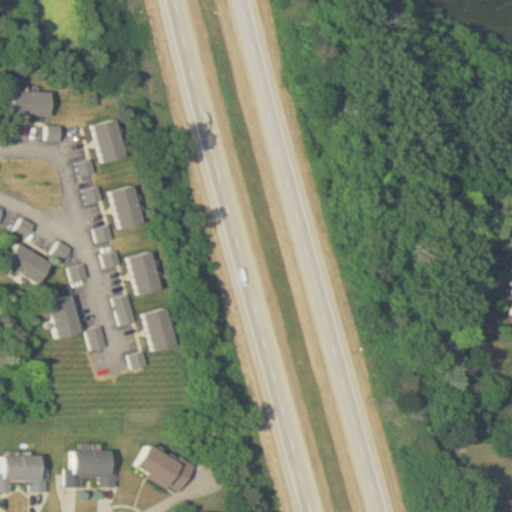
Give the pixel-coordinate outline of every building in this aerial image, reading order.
[(4,116),(45,116),(45,91),(4,91),(4,116)] [(85,125),(95,163),(119,157),(110,119),(85,125)] [(42,141),(56,141),(56,127),(42,127),(42,141)] [(90,173),(86,159),(72,163),(75,177),(90,173)] [(103,192),(114,229),(138,222),(128,186),(103,192)] [(11,230),(23,237),(30,226),(18,219),(11,230)] [(90,229),(93,242),(108,239),(106,226),(90,229)] [(48,254),(60,261),(68,249),(56,242),(48,254)] [(0,264),(33,285),(46,264),(12,244),(0,263),(0,264)] [(116,267),(112,251),(97,255),(102,271),(116,267)] [(155,290),(147,253),(123,258),(131,295),(155,290)] [(85,281),(78,264),(65,270),(75,293),(82,290),(79,283),(85,281)] [(131,324),(126,295),(111,298),(116,327),(131,324)] [(41,302),(51,340),(75,333),(65,296),(41,302)] [(171,346),(162,309),(139,314),(147,352),(171,346)] [(89,350),(103,346),(98,326),(83,330),(89,350)] [(126,357),(129,369),(143,365),(140,353),(126,357)] [(174,457),(172,460),(139,446),(128,471),(176,492),(188,464),(174,457)] [(62,487),(76,487),(76,477),(93,478),(93,488),(108,488),(109,451),(62,451),(62,487)] [(0,491),(7,491),(7,481),(25,481),(25,492),(42,492),(42,473),(34,473),(34,456),(0,455),(0,491)]
